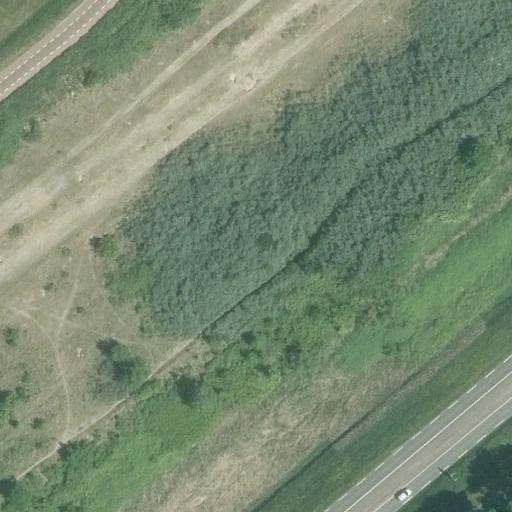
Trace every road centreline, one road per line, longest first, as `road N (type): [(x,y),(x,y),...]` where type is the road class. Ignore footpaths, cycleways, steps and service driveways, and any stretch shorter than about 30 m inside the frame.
road 1 (secondary): [(511,360),(333,511)]
road 2 (secondary): [(379,511),(511,402)]
road 3 (tertiary): [(0,87),(103,0)]
